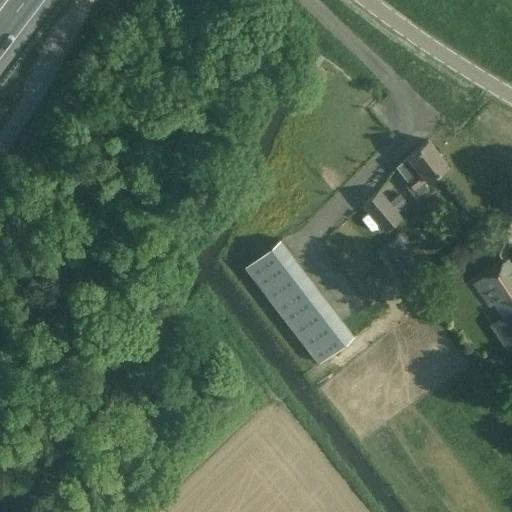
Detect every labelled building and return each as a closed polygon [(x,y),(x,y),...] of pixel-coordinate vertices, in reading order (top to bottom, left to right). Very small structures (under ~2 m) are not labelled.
[(447,164),(427,140),(395,166),(408,182),(404,185),(414,197),(427,187),(424,183),(447,164)] [(402,216),(379,189),(361,204),(384,231),(402,216)] [(511,203),(509,202),(500,210),(492,228),(511,237),(511,203)] [(413,209),(412,215),(416,220),(423,220),(427,216),(427,209),(423,205),(417,205),(413,209)] [(354,336),(279,239),(243,266),(318,364),(354,336)] [(511,272),(508,266),(479,286),(491,304),(497,300),(511,322),(511,272)]
